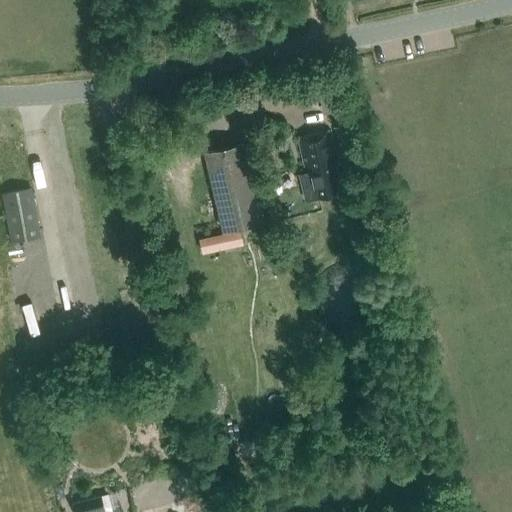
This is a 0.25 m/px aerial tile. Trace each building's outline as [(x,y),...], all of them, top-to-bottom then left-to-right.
[(318,85),(322,109),(336,107),(333,83),(318,85)] [(353,122),(332,127),(340,166),(362,161),(353,122)] [(318,196),(338,191),(333,169),(335,169),(332,156),(337,154),(332,130),(299,137),(307,171),(310,170),(313,182),(315,182),(318,196)] [(203,150),(222,230),(264,219),(245,140),(203,150)] [(9,241),(40,235),(31,187),(0,192),(9,241)] [(105,511),(105,508),(106,508),(103,495),(75,501),(77,511),(105,511)]
